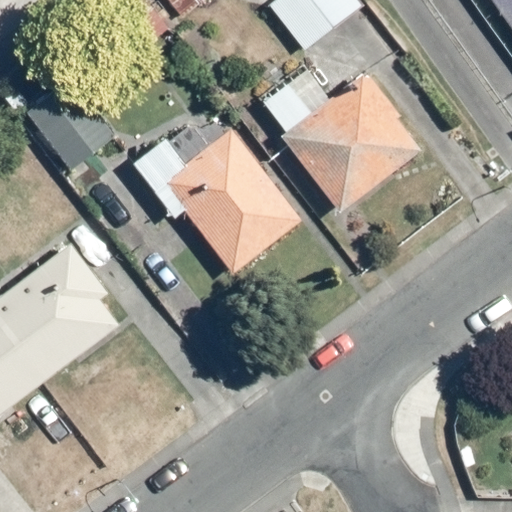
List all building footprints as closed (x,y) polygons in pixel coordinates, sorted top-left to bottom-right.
[(365,3),(362,0),(156,0),(175,25),(208,0),(262,0),(301,51),(365,3)] [(511,0),(486,0),(511,36),(511,0)] [(334,214),(420,152),(362,73),(339,42),(259,100),(284,136),(279,139),(334,214)] [(70,77),(21,111),(65,173),(114,139),(70,77)] [(298,223),(229,131),(180,168),(161,142),(131,165),(173,221),(183,214),(229,275),(298,223)] [(0,413),(117,325),(99,301),(107,296),(69,246),(0,297),(0,413)]
